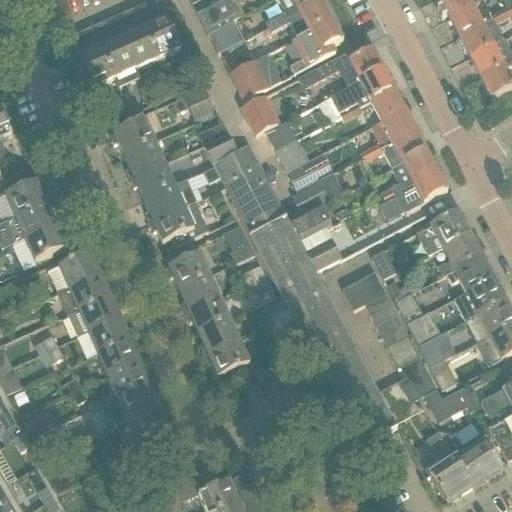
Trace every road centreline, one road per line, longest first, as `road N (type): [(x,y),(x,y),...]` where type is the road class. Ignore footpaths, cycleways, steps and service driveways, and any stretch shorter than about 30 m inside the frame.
road 1 (residential): [(281,511),(244,430),(206,447),(132,283),(127,239),(89,154),(64,141),(21,45)]
road 2 (residential): [(471,165),(385,0)]
